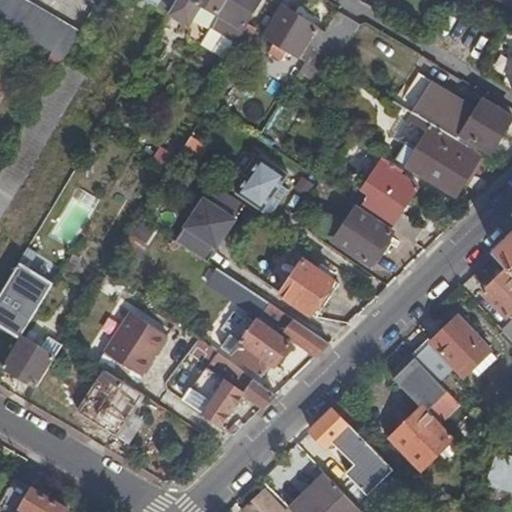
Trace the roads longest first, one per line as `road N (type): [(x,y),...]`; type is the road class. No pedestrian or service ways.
road 1 (tertiary): [(511,206),(193,511)]
road 2 (unclassified): [(0,411),(167,511)]
